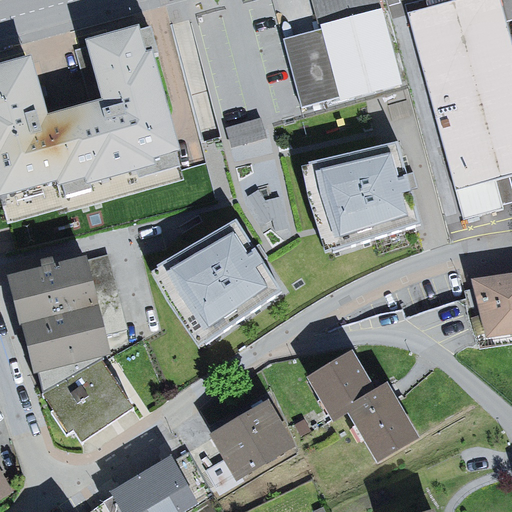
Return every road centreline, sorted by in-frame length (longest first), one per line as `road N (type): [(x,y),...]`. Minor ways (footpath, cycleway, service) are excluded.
road 1 (residential): [(288,331),(81,480),(49,485)]
road 2 (residential): [(288,331),(311,343),(389,338),(425,346),(511,423)]
road 3 (residential): [(511,242),(367,285),(288,331)]
road 4 (residential): [(0,361),(49,485)]
